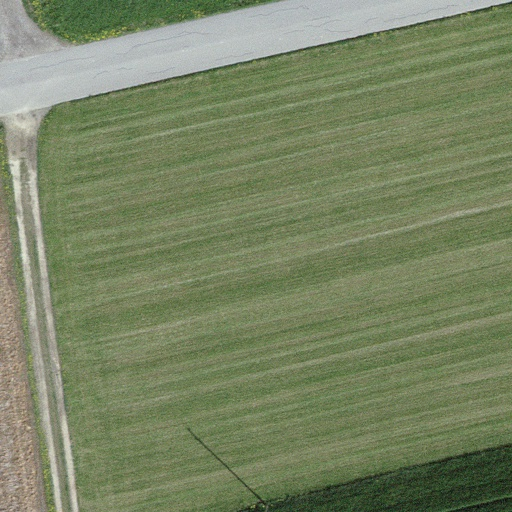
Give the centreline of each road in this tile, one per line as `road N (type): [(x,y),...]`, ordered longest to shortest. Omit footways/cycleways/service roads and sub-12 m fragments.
road 1 (track): [(6,0),(71,511)]
road 2 (unclassified): [(414,0),(0,92)]
